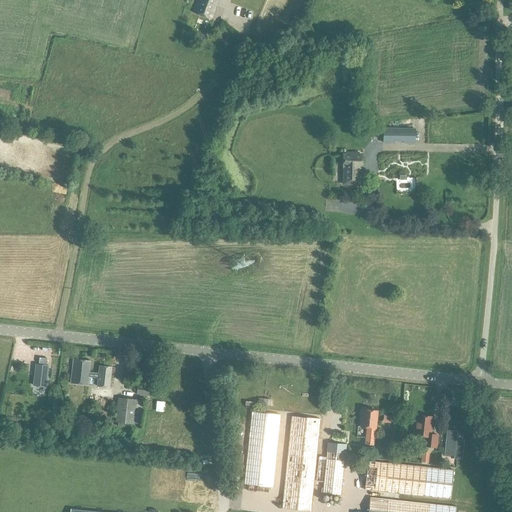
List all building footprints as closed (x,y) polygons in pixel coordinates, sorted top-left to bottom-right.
[(197,0),(193,11),(211,18),(217,0),(197,0)] [(303,27),(296,34),(302,40),(309,33),(303,27)] [(445,136),(450,133),(446,125),(441,128),(445,136)] [(415,129),(384,129),(383,143),(394,143),(395,141),(404,141),(403,143),(415,143),(415,129)] [(347,152),(347,154),(342,154),(342,184),(359,184),(359,168),(362,168),(362,154),(358,154),(358,152),(347,152)] [(456,164),(432,164),(432,174),(456,174),(456,164)] [(64,219),(75,220),(76,211),(65,210),(64,219)] [(99,373),(90,372),(91,361),(73,359),(70,383),(88,385),(89,377),(98,379),(98,385),(109,387),(111,368),(100,366),(99,373)] [(37,364),(34,386),(46,387),(48,365),(37,364)] [(138,385),(137,394),(151,396),(152,387),(138,385)] [(115,422),(131,424),(140,425),(143,400),(118,397),(115,422)] [(376,429),(377,411),(362,409),(360,427),(367,428),(365,445),(374,446),(376,429)] [(387,421),(386,411),(378,412),(379,421),(387,421)] [(271,491),(276,414),(247,412),(242,489),(271,491)] [(308,510),(317,418),(288,416),(285,440),(297,441),(294,467),(284,466),(280,508),(308,510)] [(436,448),(437,436),(437,435),(430,434),(432,417),(416,416),(415,422),(414,423),(413,428),(415,429),(414,435),(422,436),(424,439),(423,446),(436,448)] [(447,430),(444,455),(445,455),(454,456),(454,459),(462,460),(464,441),(456,440),(457,432),(448,431),(448,430),(447,430)] [(342,456),(342,443),(320,442),(319,499),(337,500),(338,456),(342,456)] [(449,467),(362,459),(360,490),(446,498),(449,467)] [(453,511),(453,503),(380,501),(380,509),(365,508),(364,511),(453,511)]
